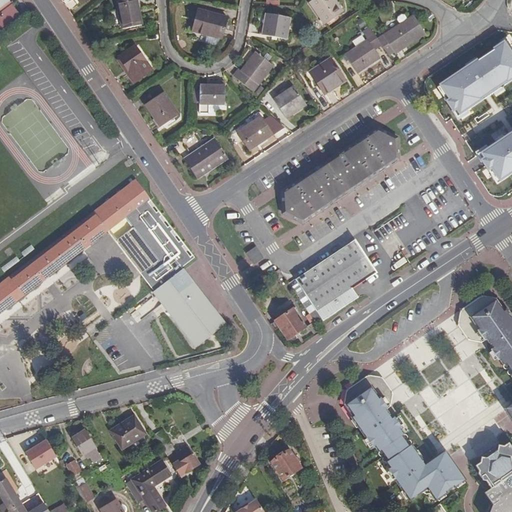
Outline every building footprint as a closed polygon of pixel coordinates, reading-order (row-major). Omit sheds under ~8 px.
[(0,0),(0,29),(20,15),(7,0),(0,0)] [(137,0),(120,0),(116,1),(121,30),(141,27),(137,0)] [(333,0),(312,0),(309,2),(325,25),(343,13),(333,0)] [(227,18),(197,11),(191,31),(221,40),(227,18)] [(290,17),(266,14),(263,36),(286,40),(290,17)] [(408,22),(407,20),(404,16),(401,15),(398,17),(398,20),(400,24),(402,26),(408,22)] [(413,16),(407,20),(408,22),(402,26),(400,24),(377,39),(380,44),(388,54),(393,51),(395,54),(426,35),(413,16)] [(373,48),(380,44),(377,39),(369,27),(363,32),(368,40),(345,55),(357,73),(380,58),(373,48)] [(135,47),(118,58),(129,73),(127,74),(134,83),(152,70),(135,47)] [(256,52),(235,79),(253,92),(273,65),(256,52)] [(492,62),(501,56),(499,52),(490,58),(492,62)] [(483,104),(485,107),(511,88),(511,82),(505,72),(510,68),(501,56),(492,62),(490,58),(449,86),(448,84),(441,88),(447,96),(449,95),(461,113),(459,114),(465,123),(472,118),(469,114),(483,104)] [(330,59),(312,71),(317,80),(315,81),(324,94),(333,89),(331,87),(343,79),(330,59)] [(213,86),(208,86),(200,86),(200,93),(194,93),(194,103),(200,103),(200,113),(209,113),(209,104),(224,104),(224,82),(213,82),(213,86)] [(294,87),(274,101),(286,119),(306,105),(294,87)] [(163,92),(145,105),(161,127),(179,115),(163,92)] [(469,114),(472,118),(486,109),(485,107),(483,104),(469,114)] [(261,117),(237,132),(249,151),(273,135),(261,117)] [(379,129),(283,193),(284,214),(303,223),(397,162),(396,139),(379,129)] [(511,131),(478,154),(498,184),(511,174),(511,131)] [(215,138),(184,159),(197,178),(228,158),(215,138)] [(410,162),(415,170),(424,164),(419,157),(410,162)] [(135,181),(0,284),(0,312),(149,199),(135,181)] [(354,240),(296,279),(323,321),(359,297),(353,288),(376,273),(354,240)] [(256,247),(247,253),(254,264),(263,258),(256,247)] [(284,277),(279,270),(273,275),(277,281),(284,277)] [(225,325),(183,271),(169,282),(210,335),(225,325)] [(480,343),(483,341),(481,338),(471,335),(462,324),(464,313),(484,300),(494,303),(500,312),(504,309),(496,297),(481,295),(459,311),(457,324),(467,340),(475,342),(480,343)] [(511,320),(504,309),(500,312),(494,303),(484,300),(464,313),(462,324),(471,335),(481,338),(483,341),(486,339),(492,348),(490,350),(498,360),(500,358),(503,363),(505,362),(511,371),(511,373),(511,374),(511,375),(511,403),(506,408),(511,416),(511,320)] [(294,308),(275,321),(288,340),(307,326),(294,308)] [(386,403),(392,400),(393,393),(382,378),(369,375),(346,391),(344,405),(346,409),(347,409),(352,417),(356,414),(349,404),(351,394),(369,381),(380,383),(387,394),(384,400),(386,403)] [(352,417),(373,446),(375,445),(379,451),(381,450),(389,461),(387,462),(391,468),(389,469),(409,499),(428,487),(436,499),(464,479),(457,468),(457,467),(457,466),(457,465),(456,464),(455,463),(454,463),(453,463),(445,452),(425,465),(411,445),(409,446),(401,435),(403,434),(399,428),(402,426),(394,416),(392,417),(383,406),(386,403),(384,400),(387,394),(380,383),(369,381),(351,394),(349,404),(356,414),(352,417)] [(134,416),(111,431),(123,450),(146,435),(134,416)] [(84,430),(72,438),(84,455),(95,447),(84,430)] [(163,432),(155,437),(164,451),(180,477),(200,465),(193,453),(192,454),(187,447),(174,456),(172,452),(175,450),(163,432)] [(44,439),(21,453),(33,471),(55,457),(44,439)] [(482,467),(480,463),(475,467),(490,489),(484,493),(492,505),(494,506),(492,511),(511,511),(511,449),(508,443),(503,447),(505,450),(502,452),(497,451),(486,459),(485,464),(482,467)] [(289,452),(272,464),(283,481),(300,469),(289,452)] [(74,461),(66,466),(73,477),(81,472),(74,461)] [(161,461),(131,480),(144,499),(151,511),(157,511),(165,507),(154,487),(171,476),(161,461)] [(94,498),(82,479),(73,484),(85,503),(94,498)] [(0,497),(8,511),(31,511),(32,511),(31,511),(25,511),(18,499),(6,480),(0,483),(0,497)] [(125,484),(138,503),(144,499),(131,480),(125,484)] [(123,511),(117,500),(100,510),(101,511),(123,511)] [(262,511),(257,502),(238,511),(262,511)] [(63,503),(50,510),(50,511),(66,511),(68,511),(63,503)]
